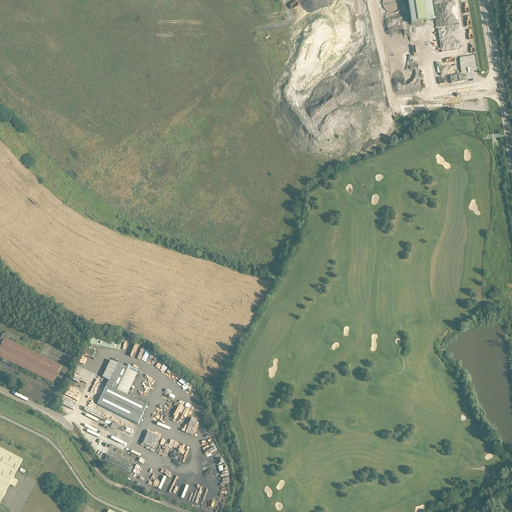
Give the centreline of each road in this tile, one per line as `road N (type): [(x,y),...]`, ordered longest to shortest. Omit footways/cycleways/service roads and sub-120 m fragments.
road 1 (tertiary): [(511,165),(486,0)]
road 2 (track): [(188,511),(111,481),(71,430)]
